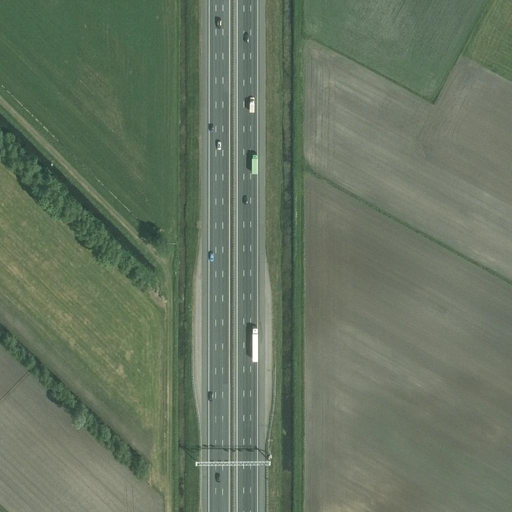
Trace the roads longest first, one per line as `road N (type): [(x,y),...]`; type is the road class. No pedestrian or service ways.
road 1 (motorway): [(252,511),(252,0)]
road 2 (motorway): [(218,0),(218,511)]
road 3 (track): [(0,102),(167,271),(167,511)]
